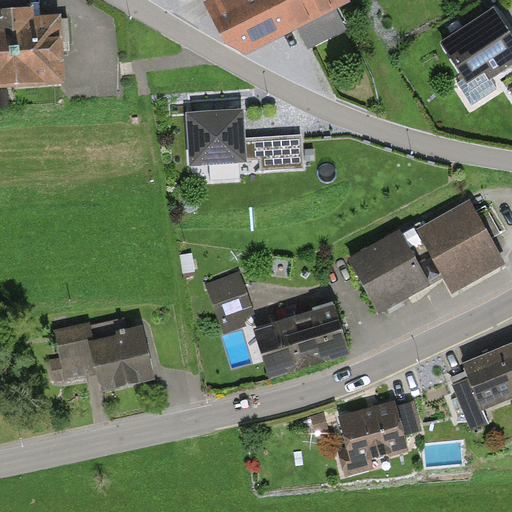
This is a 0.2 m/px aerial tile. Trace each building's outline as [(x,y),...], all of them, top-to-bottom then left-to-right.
[(240,0),(212,14),(226,42),(243,51),(298,23),(310,46),(346,27),(335,5),(345,0),(240,0)] [(0,84),(61,81),(58,21),(31,22),(30,11),(0,12),(0,84)] [(511,64),(511,40),(494,13),(444,46),(465,79),(458,84),(472,106),(497,90),(490,78),(511,64)] [(242,113),(191,117),(194,164),(210,163),(211,180),(240,178),(239,161),(261,160),(262,171),(304,168),(302,136),(243,139),(242,113)] [(486,206),(473,214),(488,240),(501,233),(486,206)] [(488,240),(473,214),(428,239),(420,225),(353,262),(380,310),(427,284),(426,281),(444,272),(447,278),(494,252),(488,240)] [(250,309),(239,280),(211,290),(222,319),(250,309)] [(316,316),(259,333),(271,374),(347,351),(333,305),(315,310),(316,316)] [(150,376),(140,331),(125,334),(124,330),(107,334),(109,342),(93,345),(89,326),(56,333),(62,359),(52,361),(57,382),(100,372),(103,387),(150,376)] [(511,348),(502,353),(511,378),(511,348)] [(511,394),(511,378),(502,353),(464,368),(470,383),(458,388),(467,412),(511,394)] [(419,430),(412,405),(394,410),(393,407),(343,421),(355,462),(405,448),(401,435),(419,430)]
